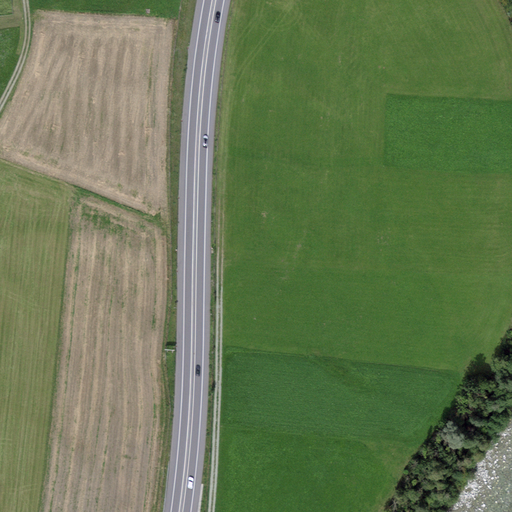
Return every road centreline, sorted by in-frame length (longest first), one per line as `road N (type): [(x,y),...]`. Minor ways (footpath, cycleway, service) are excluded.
road 1 (trunk): [(207,0),(193,104),(185,406),(174,511)]
road 2 (trunk): [(186,511),(197,406),(205,105),(219,0)]
road 3 (track): [(213,511),(220,327)]
